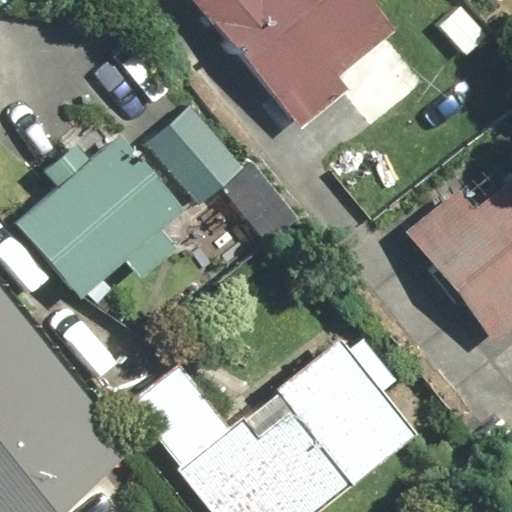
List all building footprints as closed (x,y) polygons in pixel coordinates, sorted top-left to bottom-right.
[(396,29),(369,0),(184,0),(292,121),(396,29)] [(462,0),(457,0),(427,22),(458,65),(492,41),(462,0)] [(233,165),(187,102),(138,138),(184,200),(233,165)] [(177,209),(116,131),(107,138),(92,120),(35,164),(51,184),(5,220),(64,296),(113,259),(129,279),(171,247),(155,227),(177,209)] [(511,158),(409,247),(488,340),(511,319),(511,158)] [(0,300),(0,511),(44,511),(123,447),(0,300)] [(202,511),(302,511),(407,427),(376,389),(391,376),(359,338),(344,350),(330,334),(218,425),(166,360),(119,398),(169,459),(163,464),(202,511)] [(511,448),(511,437),(493,417),(467,441),(471,446),(445,470),(465,491),(511,448)]
